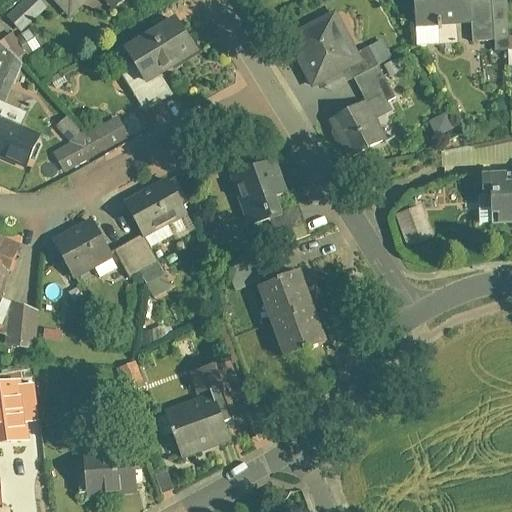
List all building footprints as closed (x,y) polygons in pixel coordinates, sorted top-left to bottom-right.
[(31,0),(28,0),(7,22),(22,37),(45,14),(31,0)] [(93,0),(45,0),(53,8),(67,23),(93,0)] [(132,0),(97,0),(113,17),(132,0)] [(464,0),(414,0),(417,32),(466,27),(464,0)] [(330,12),(283,39),(312,90),(360,62),(330,12)] [(176,23),(123,56),(132,72),(145,93),(162,83),(199,60),(176,23)] [(24,59),(0,49),(0,101),(5,103),(24,59)] [(132,72),(120,80),(142,114),(171,96),(162,83),(145,93),(132,72)] [(379,98),(327,125),(347,162),(388,140),(378,121),(388,115),(379,98)] [(435,137),(452,132),(447,117),(430,123),(435,137)] [(118,121),(85,140),(69,120),(56,130),(71,148),(55,158),(67,178),(130,141),(118,121)] [(0,162),(32,176),(46,143),(0,123),(0,162)] [(444,169),(504,165),(503,150),(444,154),(444,169)] [(276,166),(230,183),(252,240),(285,227),(276,204),(289,199),(276,166)] [(511,175),(477,178),(482,236),(511,233),(511,175)] [(172,184),(127,205),(144,242),(189,221),(172,184)] [(394,217),(405,250),(432,241),(421,208),(394,217)] [(89,226),(51,246),(71,285),(109,265),(89,226)] [(21,250),(0,241),(0,278),(7,282),(21,250)] [(140,242),(114,257),(130,282),(141,276),(155,267),(140,242)] [(266,257),(225,270),(233,298),(274,286),(266,257)] [(171,293),(155,267),(141,276),(157,302),(171,293)] [(327,352),(302,277),(256,292),(282,368),(327,352)] [(35,355),(39,316),(10,306),(10,309),(0,305),(10,283),(7,282),(0,278),(0,335),(6,338),(5,353),(35,355)] [(253,423),(232,368),(206,378),(226,432),(253,423)] [(20,379),(0,381),(0,444),(30,441),(28,425),(41,424),(36,382),(21,384),(20,379)] [(212,400),(164,415),(179,464),(227,449),(212,400)] [(127,457),(75,459),(77,494),(128,492),(127,457)]
